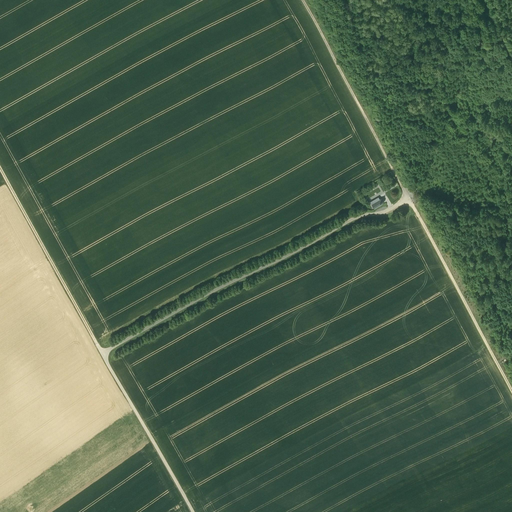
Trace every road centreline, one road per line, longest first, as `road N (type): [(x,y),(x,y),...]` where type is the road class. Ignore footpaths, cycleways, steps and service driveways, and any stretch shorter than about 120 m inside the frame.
road 1 (track): [(102,354),(331,222),(407,190)]
road 2 (track): [(407,190),(511,384)]
road 3 (track): [(307,0),(407,190)]
road 4 (track): [(102,354),(0,168)]
road 5 (track): [(192,511),(102,354)]
